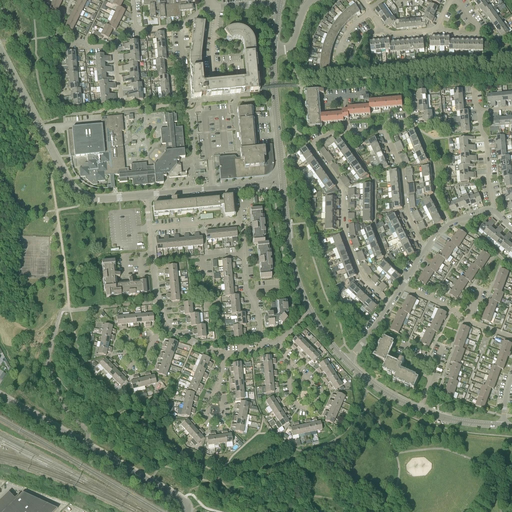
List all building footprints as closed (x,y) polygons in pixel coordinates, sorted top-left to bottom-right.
[(114,0),(112,5),(113,5),(120,8),(122,3),(115,0),(114,0)] [(487,0),(479,0),(476,3),(477,5),(476,6),(477,8),(488,0),(487,0)] [(488,0),(477,8),(479,11),(480,10),(482,12),(483,11),(489,7),(488,7),(487,4),(490,2),(488,0)] [(179,2),(179,4),(180,12),(193,11),(192,5),(183,6),(183,4),(186,4),(186,2),(186,1),(179,2)] [(52,2),(50,8),(57,11),(60,6),(52,2)] [(75,7),(82,11),(84,6),(77,2),(75,7)] [(485,16),(496,8),(499,6),(498,4),(497,5),(495,2),(488,7),(489,7),(483,11),(485,13),(483,14),(485,16)] [(157,4),(154,4),(155,7),(157,7),(157,11),(159,10),(160,19),(165,18),(164,5),(160,5),(160,4),(157,4)] [(355,4),(353,6),(351,7),(356,15),(360,12),(355,4)] [(428,9),(436,13),(438,7),(430,4),(428,9)] [(120,8),(113,5),(112,7),(115,8),(113,11),(115,12),(123,16),(125,11),(120,8)] [(378,15),(385,10),(382,5),(375,10),(378,15)] [(72,12),(80,16),(82,11),(75,7),(72,12)] [(353,18),(356,15),(351,7),(347,11),(353,18)] [(490,20),(496,15),(494,12),(497,10),(496,8),(485,16),(487,19),(488,18),(490,20)] [(433,17),(436,13),(428,9),(426,14),(433,17)] [(378,15),(381,19),(388,14),(385,10),(378,15)] [(349,21),(353,18),(347,11),(343,14),(349,21)] [(70,17),(77,20),(80,16),(72,12),(70,17)] [(123,16),(115,12),(113,17),(120,21),(123,16)] [(349,21),(343,14),(339,18),(346,24),(349,21)] [(391,19),(388,14),(381,19),(385,24),(386,23),(391,19)] [(426,14),(424,19),(423,19),(430,22),(432,23),(433,21),(434,22),(435,20),(434,19),(435,18),(433,17),(426,14)] [(491,25),(502,17),(501,15),(498,17),(496,15),(490,20),(491,22),(490,23),(491,25)] [(67,22),(75,25),(77,20),(70,17),(67,22)] [(111,22),(118,25),(120,21),(113,17),(111,22)] [(391,25),(397,21),(394,17),(391,19),(386,23),(387,23),(385,24),(387,26),(388,25),(389,27),(391,25)] [(496,28),(503,24),(501,21),(504,19),(502,17),(491,25),(493,27),(494,26),(496,28)] [(336,22),(343,28),(346,24),(339,18),(336,22)] [(201,78),(200,75),(200,74),(199,73),(200,73),(200,65),(199,65),(199,63),(200,63),(199,60),(200,56),(199,56),(199,55),(200,55),(201,47),(200,46),(200,45),(201,45),(202,38),(201,37),(201,36),(202,36),(203,28),(202,28),(202,26),(203,26),(203,22),(194,21),(190,50),(190,53),(190,60),(190,66),(191,79),(190,79),(191,98),(201,97),(201,96),(210,95),(210,96),(237,94),(237,93),(249,91),(249,89),(259,88),(256,58),(254,58),(254,55),(254,50),(255,50),(255,44),(254,42),(254,40),(253,39),(252,37),(251,35),(250,34),(249,33),(247,31),(246,30),(244,29),(242,29),(240,28),(238,28),(236,28),(234,28),(232,28),(231,29),(229,29),(227,30),(225,31),(224,33),(229,39),(230,38),(231,37),(232,37),(233,37),(234,36),(235,36),(236,36),(237,36),(238,36),(239,37),(240,37),(241,37),(242,38),(243,39),(244,39),(245,40),(245,41),(246,42),(246,43),(246,44),(247,45),(245,45),(246,59),(247,59),(247,61),(247,68),(248,68),(248,70),(247,70),(249,83),(243,84),(243,82),(239,82),(239,84),(236,84),(235,85),(234,85),(234,84),(206,87),(205,82),(200,82),(199,79),(201,78)] [(65,27),(72,30),(75,25),(67,22),(65,27)] [(108,27),(113,29),(115,31),(118,25),(111,22),(108,26),(108,27)] [(343,28),(336,22),(333,26),(341,31),(343,28)] [(498,34),(509,26),(507,24),(504,26),(503,24),(496,28),(497,30),(496,31),(498,34)] [(108,27),(108,26),(106,25),(103,30),(110,34),(113,29),(108,27)] [(341,31),(333,26),(330,30),(338,35),(341,31)] [(509,26),(498,34),(499,36),(501,35),(502,37),(509,32),(507,30),(510,28),(509,26)] [(103,37),(108,39),(110,34),(103,30),(101,34),(95,31),(93,35),(102,39),(103,37)] [(328,35),(336,39),(338,35),(330,30),(328,35)] [(334,43),(336,39),(328,35),(326,40),(334,43)] [(324,90),(316,91),(306,92),(310,128),(321,127),(321,124),(344,122),(344,119),(346,119),(349,119),(349,116),(370,114),(370,110),(402,107),(402,98),(369,101),(369,106),(348,108),(348,110),(346,110),(342,111),(342,113),(320,115),(318,94),(324,93),(324,90)] [(239,127),(239,133),(240,139),(240,145),(241,150),(239,150),(239,152),(240,153),(241,158),(219,160),(220,180),(234,179),(264,176),(266,176),(269,174),(271,172),(272,170),(273,167),(273,164),(272,145),(256,146),(256,149),(254,149),(254,144),(253,138),(252,132),(252,126),(251,120),(251,114),(250,107),(237,109),(238,115),(238,121),(239,127)] [(101,125),(104,154),(108,153),(109,162),(106,162),(107,172),(104,172),(105,176),(112,175),(117,175),(119,175),(119,178),(117,178),(118,181),(119,181),(119,183),(127,182),(127,180),(127,178),(129,178),(129,180),(132,180),(133,186),(163,184),(163,177),(169,176),(169,178),(187,176),(186,173),(181,173),(181,164),(179,164),(178,158),(185,157),(182,127),(176,128),(175,124),(173,125),(173,123),(175,122),(177,122),(176,114),(174,115),(174,113),(171,113),(172,115),(169,115),(169,114),(166,114),(166,115),(164,115),(165,123),(167,123),(167,128),(160,129),(162,144),(165,144),(166,151),(165,151),(165,154),(156,164),(153,165),(154,166),(146,167),(146,163),(131,164),(131,169),(128,169),(128,168),(125,168),(123,148),(122,148),(122,146),(123,146),(121,132),(124,131),(122,116),(107,117),(107,119),(101,120),(101,125)] [(104,154),(101,125),(72,128),(72,130),(68,130),(70,155),(74,154),(75,156),(87,155),(104,154)] [(415,130),(405,135),(407,140),(409,139),(418,135),(415,130)] [(418,135),(409,139),(412,144),(420,140),(418,135)] [(371,146),(383,140),(382,138),(379,139),(378,137),(368,141),(371,146)] [(337,148),(345,143),(341,138),(336,142),(334,143),(337,148)] [(373,151),(382,147),(381,145),(385,143),(383,140),(371,146),(373,151)] [(422,144),(420,140),(412,144),(414,149),(422,145),(422,144)] [(337,148),(341,152),(348,147),(345,143),(337,148)] [(423,146),(422,145),(414,149),(416,154),(424,150),(422,146),(423,146)] [(300,152),(303,156),(310,151),(307,146),(300,152)] [(350,151),(348,147),(341,152),(344,157),(351,151),(351,150),(350,151)] [(375,156),(388,150),(386,147),(383,149),(382,147),(373,151),(375,156)] [(374,162),(387,157),(386,154),(389,153),(388,150),(375,156),(372,157),(374,162)] [(418,159),(426,155),(424,150),(416,154),(418,159)] [(310,151),(303,156),(306,161),(313,156),(310,151)] [(344,157),(347,161),(354,156),(352,152),(351,151),(344,157)] [(108,153),(104,154),(87,155),(88,161),(87,161),(88,161),(88,163),(87,163),(84,166),(84,167),(79,168),(80,177),(85,177),(85,179),(93,185),(97,185),(97,182),(105,181),(105,176),(104,172),(107,172),(106,162),(109,162),(108,153)] [(420,164),(428,160),(426,155),(418,159),(420,164)] [(313,156),(306,161),(309,165),(317,160),(313,156)] [(347,161),(350,166),(358,160),(357,159),(357,160),(354,156),(347,161)] [(387,159),(387,157),(374,162),(376,167),(379,166),(392,160),(391,157),(387,159)] [(317,160),(309,165),(312,170),(320,164),(317,160)] [(358,160),(350,166),(353,170),(360,165),(358,161),(358,160)] [(392,160),(379,166),(381,171),(391,167),(390,164),(393,163),(392,160)] [(320,164),(312,170),(316,174),(323,169),(323,168),(322,168),(320,164)] [(360,165),(353,170),(356,174),(364,169),(360,165)] [(323,169),(316,174),(319,178),(326,173),(324,170),(324,169),(323,169)] [(364,169),(356,174),(360,179),(367,174),(364,169)] [(326,173),(319,178),(322,183),(329,178),(326,173)] [(329,178),(322,183),(319,185),(322,189),(332,182),(329,178)] [(332,182),(322,189),(326,195),(328,192),(330,194),(331,193),(335,192),(339,191),(332,182)] [(469,198),(468,196),(467,193),(462,196),(463,198),(466,208),(469,207),(469,205),(471,204),(469,198)] [(479,194),(478,194),(473,196),(477,205),(480,204),(479,203),(482,202),(479,194)] [(153,205),(153,207),(154,215),(158,215),(158,216),(169,215),(169,213),(181,212),(181,214),(192,213),(192,211),(219,209),(219,207),(223,207),(224,217),(234,216),(233,212),(235,212),(234,200),(232,200),(232,196),(222,197),(223,201),(219,202),(219,199),(210,200),(210,198),(199,199),(199,201),(177,203),(176,199),(171,199),(172,203),(153,205)] [(471,204),(471,206),(474,205),(474,206),(477,205),(473,196),(469,198),(471,204)] [(426,206),(434,202),(431,197),(423,201),(426,206)] [(463,198),(458,200),(461,208),(463,207),(464,209),(466,208),(463,198)] [(461,208),(458,200),(453,202),(456,212),(459,211),(459,209),(461,208)] [(434,202),(426,206),(428,211),(436,207),(434,202)] [(448,205),(451,212),(453,211),(454,213),(456,212),(453,202),(448,205)] [(430,216),(439,212),(436,207),(428,211),(430,216)] [(253,228),(254,237),(262,236),(262,237),(264,237),(263,232),(265,232),(265,229),(263,229),(263,226),(264,226),(264,220),(262,220),(262,216),(261,216),(260,212),(262,212),(261,209),(250,210),(251,217),(252,217),(253,224),(249,224),(250,229),(253,228)] [(433,221),(441,217),(439,212),(430,216),(433,221)] [(397,213),(388,218),(391,223),(403,217),(402,214),(398,216),(397,213)] [(404,219),(403,217),(391,223),(393,228),(402,223),(401,221),(404,219)] [(441,217),(433,221),(435,226),(443,222),(441,217)] [(485,222),(480,229),(484,233),(491,224),(489,223),(487,224),(485,222)] [(402,223),(393,228),(395,233),(408,226),(406,224),(403,225),(402,223)] [(491,224),(484,233),(488,236),(493,229),(491,228),(493,226),(491,224)] [(372,226),(364,230),(366,235),(374,232),(374,231),(372,226)] [(406,231),(409,229),(408,226),(395,233),(398,237),(407,233),(406,231)] [(497,229),(495,231),(493,229),(488,236),(492,240),(499,231),(497,229)] [(456,235),(464,239),(467,235),(459,230),(456,235)] [(500,235),(501,233),(499,231),(492,240),(496,243),(502,236),(500,235)] [(374,232),(366,235),(368,240),(376,237),(375,233),(374,232)] [(411,233),(408,235),(407,233),(398,237),(400,242),(413,236),(411,233)] [(341,235),(333,238),(335,243),(343,240),(341,235)] [(452,238),(461,244),(464,239),(456,235),(454,237),(453,237),(452,238)] [(263,240),(262,237),(262,236),(254,237),(253,237),(253,245),(257,244),(265,243),(264,240),(263,240)] [(411,240),(414,239),(413,236),(400,242),(403,247),(412,243),(411,240)] [(502,236),(496,243),(501,246),(507,238),(505,236),(504,238),(502,236)] [(376,237),(368,240),(370,245),(378,242),(376,237)] [(458,249),(461,244),(452,238),(451,240),(452,241),(450,243),(450,244),(456,247),(458,249)] [(507,238),(501,246),(505,250),(510,243),(508,242),(510,240),(507,238)] [(345,245),(343,240),(335,243),(337,248),(345,245)] [(378,242),(370,245),(371,250),(380,247),(378,242)] [(453,252),(456,247),(450,244),(450,243),(448,242),(445,247),(453,252)] [(268,243),(265,243),(257,244),(258,252),(259,251),(267,250),(267,246),(268,246),(268,243)] [(416,243),(413,245),(412,243),(403,247),(399,249),(402,254),(405,252),(417,246),(416,243)] [(347,249),(345,245),(337,248),(338,253),(347,250),(347,249)] [(419,249),(417,246),(405,252),(408,257),(417,252),(416,250),(419,249)] [(382,251),(381,251),(380,247),(371,250),(373,255),(382,252),(382,251)] [(442,252),(450,256),(453,252),(445,247),(442,252)] [(269,250),(267,250),(259,251),(260,260),(256,260),(257,265),(260,265),(261,271),(260,271),(260,279),(271,278),(271,275),(270,275),(269,271),(271,271),(270,267),(272,267),(271,260),(270,260),(270,258),(271,258),(271,254),(269,254),(269,250)] [(347,251),(348,251),(347,250),(338,253),(340,259),(349,255),(347,251)] [(382,253),(383,253),(382,252),(373,255),(375,260),(384,257),(382,253)] [(447,261),(450,256),(442,252),(440,256),(439,256),(445,260),(447,261)] [(480,256),(487,261),(490,256),(483,252),(480,256)] [(351,259),(350,259),(349,255),(340,259),(342,264),(351,260),(351,259)] [(435,259),(442,264),(445,260),(439,256),(440,256),(438,255),(435,259)] [(487,261),(480,256),(477,261),(484,266),(487,261)] [(432,264),(439,269),(442,264),(435,259),(432,264)] [(351,261),(351,260),(342,264),(344,269),(353,265),(351,261)] [(379,267),(383,271),(389,264),(385,260),(379,267)] [(113,297),(117,296),(117,288),(115,288),(114,278),(120,277),(119,274),(114,275),(113,265),(115,265),(114,261),(101,263),(102,266),(103,266),(104,274),(102,274),(103,281),(105,280),(105,288),(104,288),(104,292),(106,292),(106,298),(110,297),(110,296),(113,295),(113,297)] [(477,261),(474,265),(474,266),(479,269),(481,270),(484,266),(477,261)] [(387,274),(393,268),(389,264),(383,271),(387,274)] [(436,273),(439,269),(432,264),(429,268),(434,272),(436,273)] [(476,274),(479,269),(474,266),(474,265),(472,264),(469,269),(476,274)] [(346,274),(355,271),(353,265),(344,269),(346,274)] [(431,276),(434,272),(429,268),(427,267),(424,272),(431,276)] [(391,278),(397,272),(393,268),(387,274),(391,278)] [(476,274),(469,269),(466,273),(474,278),(476,274)] [(499,274),(507,278),(509,272),(501,269),(499,274)] [(357,276),(355,271),(346,274),(348,279),(357,276)] [(397,272),(391,278),(389,280),(393,284),(401,275),(397,272)] [(428,281),(431,276),(424,272),(421,276),(428,281)] [(466,273),(463,278),(468,282),(470,283),(474,278),(466,273)] [(505,283),(507,278),(499,274),(497,279),(505,283)] [(428,281),(421,276),(418,281),(425,286),(428,281)] [(466,286),(468,282),(463,278),(461,276),(458,281),(466,286)] [(116,285),(117,288),(117,296),(121,296),(121,295),(128,294),(129,295),(135,295),(135,293),(143,293),(143,294),(146,294),(146,293),(150,293),(149,277),(143,277),(144,281),(142,281),(142,283),(132,284),(132,278),(129,279),(129,284),(116,285)] [(505,283),(497,279),(495,285),(503,288),(505,283)] [(352,294),(362,284),(359,281),(357,284),(355,282),(348,290),(352,294)] [(466,286),(458,281),(455,286),(463,290),(466,286)] [(356,297),(363,290),(361,288),(364,286),(362,284),(352,294),(356,297)] [(503,288),(495,285),(493,290),(495,291),(501,293),(501,292),(503,288)] [(463,290),(455,286),(452,290),(463,297),(464,295),(461,293),(463,290)] [(357,304),(360,301),(369,291),(367,289),(365,291),(363,290),(356,297),(354,300),(357,304)] [(463,297),(452,290),(449,295),(457,300),(459,297),(462,298),(463,297)] [(364,305),(371,297),(369,296),(372,293),(369,291),(360,301),(364,305)] [(500,304),(502,299),(493,295),(492,300),(498,303),(500,304)] [(366,311),(368,308),(377,298),(375,296),(373,299),(371,297),(364,305),(362,307),(366,311)] [(408,296),(406,301),(414,305),(416,300),(408,296)] [(368,308),(372,312),(379,305),(377,303),(379,300),(377,298),(368,308)] [(496,308),(498,303),(492,300),(489,300),(487,305),(496,308)] [(414,305),(406,301),(404,304),(403,304),(402,306),(412,310),(414,305)] [(285,314),(286,314),(286,311),(287,311),(287,304),(285,305),(285,302),(278,302),(279,314),(285,314)] [(486,310),(494,313),(496,308),(487,305),(486,310)] [(412,310),(402,306),(401,307),(403,308),(401,311),(407,314),(409,315),(412,310)] [(397,315),(405,319),(407,314),(401,311),(399,310),(397,315)] [(436,315),(446,319),(446,317),(445,316),(447,313),(439,310),(436,315)] [(492,318),(494,313),(486,310),(484,315),(492,318)] [(395,320),(403,324),(405,319),(397,315),(395,320)] [(445,321),(446,319),(436,315),(434,320),(442,324),(443,320),(445,321)] [(492,318),(484,315),(482,320),(490,323),(492,318)] [(277,324),(277,323),(280,323),(282,325),(284,322),(278,316),(277,318),(276,318),(277,324)] [(401,329),(403,324),(395,320),(392,325),(401,329)] [(442,324),(434,320),(432,325),(440,328),(442,324)] [(104,324),(103,330),(111,332),(115,333),(116,331),(112,330),(112,326),(104,324)] [(401,329),(392,325),(390,330),(398,334),(401,329)] [(432,325),(430,329),(430,330),(435,333),(435,332),(438,333),(440,328),(432,325)] [(460,331),(468,334),(470,329),(462,326),(460,331)] [(425,334),(433,337),(435,333),(430,330),(430,329),(428,329),(425,334)] [(102,336),(114,339),(115,336),(110,335),(111,332),(103,330),(102,336)] [(466,339),(468,334),(460,331),(458,336),(466,339)] [(431,342),(433,337),(425,334),(423,339),(431,342)] [(293,348),(302,339),(298,335),(292,341),(294,343),(291,346),(293,348)] [(466,339),(458,336),(456,341),(464,344),(466,339)] [(375,357),(385,362),(386,362),(383,370),(396,376),(394,380),(414,389),(419,379),(399,370),(400,369),(401,368),(402,368),(404,362),(404,361),(401,359),(400,359),(400,360),(398,363),(388,358),(394,345),(393,345),(394,342),(384,337),(375,357)] [(306,343),(302,339),(293,348),(295,350),(298,347),(301,349),(306,343)] [(431,342),(423,339),(421,344),(429,347),(431,342)] [(163,344),(175,348),(177,342),(170,340),(168,343),(164,342),(163,344)] [(464,344),(456,341),(454,346),(456,347),(462,350),(463,349),(464,344)] [(511,343),(504,341),(502,347),(510,350),(511,345),(511,343)] [(108,344),(100,342),(99,348),(111,351),(112,348),(108,347),(108,344)] [(306,343),(301,349),(303,352),(300,355),(302,357),(311,348),(306,343)] [(174,354),(175,348),(163,344),(163,347),(167,348),(166,351),(174,354)] [(510,350),(502,347),(500,352),(510,355),(511,353),(509,352),(510,350)] [(311,348),(302,357),(304,358),(307,355),(309,358),(315,352),(311,348)] [(174,354),(166,351),(165,355),(160,353),(160,356),(172,360),(174,354)] [(319,356),(315,352),(309,358),(306,361),(308,363),(311,360),(313,362),(319,356)] [(461,361),(463,355),(455,352),(453,357),(461,361)] [(499,357),(507,360),(508,356),(509,357),(510,355),(500,352),(499,357)] [(200,361),(212,366),(213,364),(209,362),(210,359),(202,355),(200,361)] [(172,360),(160,356),(159,358),(163,359),(162,363),(170,365),(172,360)] [(461,361),(453,357),(451,363),(453,363),(459,366),(459,365),(461,361)] [(497,362),(505,365),(507,360),(499,357),(497,362)] [(99,365),(104,369),(109,364),(110,364),(113,361),(111,359),(108,362),(105,359),(99,365)] [(317,370),(318,372),(329,365),(326,360),(319,365),(321,368),(317,370)] [(198,367),(205,370),(207,367),(211,368),(212,366),(200,361),(198,367)] [(503,370),(505,365),(497,362),(495,367),(501,369),(503,370)] [(112,366),(110,364),(109,364),(104,369),(108,374),(117,365),(115,363),(112,366)] [(156,367),(168,371),(170,365),(162,363),(161,366),(157,365),(156,367)] [(462,366),(459,365),(459,366),(453,363),(452,366),(449,365),(448,367),(460,371),(462,366)] [(117,365),(108,374),(112,378),(118,372),(115,370),(119,366),(117,365)] [(329,365),(318,372),(320,374),(323,372),(325,375),(332,370),(329,365)] [(491,371),(499,374),(501,369),(495,367),(493,366),(491,371)] [(166,377),(168,371),(156,367),(155,369),(159,371),(158,374),(166,377)] [(195,372),(207,377),(208,375),(204,373),(205,370),(198,367),(195,372)] [(460,371),(448,367),(448,369),(451,370),(449,373),(458,376),(460,371)] [(332,370),(325,375),(327,378),(324,380),(325,382),(336,375),(332,370)] [(116,382),(125,373),(123,371),(120,374),(118,372),(112,378),(116,382)] [(489,376),(497,379),(499,374),(491,371),(489,376)] [(147,373),(150,385),(156,384),(154,376),(151,377),(150,372),(147,373)] [(193,378),(201,381),(202,378),(206,379),(207,377),(195,372),(193,378)] [(127,375),(125,373),(116,382),(121,386),(126,381),(124,378),(127,375)] [(458,376),(449,373),(448,377),(445,375),(445,378),(450,379),(450,380),(456,382),(456,381),(458,376)] [(136,376),(139,388),(145,387),(142,379),(139,380),(138,375),(136,376)] [(336,375),(325,382),(326,384),(330,382),(332,385),(339,380),(336,375)] [(133,390),(139,388),(136,376),(133,377),(134,381),(131,382),(133,390)] [(487,381),(495,384),(497,379),(489,376),(487,381)] [(199,384),(201,381),(193,378),(191,383),(202,388),(203,386),(199,384)] [(342,386),(339,380),(332,385),(328,387),(330,389),(333,387),(335,390),(342,386)] [(458,382),(456,381),(456,382),(450,380),(448,385),(456,388),(458,382)] [(493,390),(495,384),(487,381),(485,386),(485,387),(491,389),(493,390)] [(202,388),(191,383),(188,389),(196,392),(197,389),(201,391),(202,388)] [(456,388),(448,385),(446,390),(454,393),(456,388)] [(481,391),(489,394),(491,389),(485,387),(485,386),(483,385),(481,391)] [(454,393),(446,390),(444,395),(453,398),(454,393)] [(186,391),(185,398),(197,400),(198,398),(193,397),(194,393),(186,391)] [(479,396),(487,399),(489,394),(481,391),(479,396)] [(331,397),(335,399),(342,402),(345,396),(337,393),(336,396),(332,395),(331,397)] [(477,401),(486,404),(487,399),(479,396),(477,401)] [(265,401),(269,407),(279,400),(278,398),(274,400),(272,397),(265,401)] [(340,408),(342,402),(335,399),(333,402),(329,400),(328,402),(340,408)] [(279,400),(269,407),(272,412),(279,407),(277,404),(281,402),(279,400)] [(484,409),(486,404),(477,401),(475,406),(484,409)] [(340,408),(328,402),(327,405),(331,407),(330,410),(337,413),(340,408)] [(191,408),(192,405),(184,403),(182,409),(195,412),(195,409),(191,408)] [(248,409),(235,407),(235,409),(239,410),(238,414),(246,415),(248,409)] [(275,417),(286,410),(285,408),(281,410),(279,407),(272,412),(275,417)] [(287,412),(286,410),(275,417),(279,422),(285,417),(284,414),(287,412)] [(324,413),(335,419),(337,413),(330,410),(329,413),(325,411),(324,413)] [(332,424),(335,419),(324,413),(322,416),(326,417),(325,421),(332,424)] [(289,415),(285,417),(279,422),(275,424),(279,429),(289,423),(287,419),(291,417),(289,415)] [(313,419),(314,423),(316,431),(322,430),(320,422),(317,423),(316,418),(313,419)] [(236,425),(244,427),(245,421),(233,419),(232,421),(237,422),(236,425)] [(181,426),(185,430),(194,422),(193,420),(190,423),(187,420),(181,426)] [(310,420),(307,420),(310,433),(316,431),(314,423),(311,424),(310,420)] [(194,422),(185,430),(189,435),(195,429),(193,427),(196,424),(194,422)] [(296,423),(298,435),(304,434),(302,426),(299,426),(298,422),(296,423)] [(244,427),(236,425),(232,424),(231,427),(236,428),(235,431),(243,433),(244,427)] [(198,432),(195,429),(189,435),(193,439),(202,431),(201,429),(198,432)] [(202,431),(193,439),(197,444),(203,438),(201,436),(204,433),(202,431)] [(0,511),(53,511),(57,509),(23,493),(15,500),(8,492),(0,500),(0,511)]
